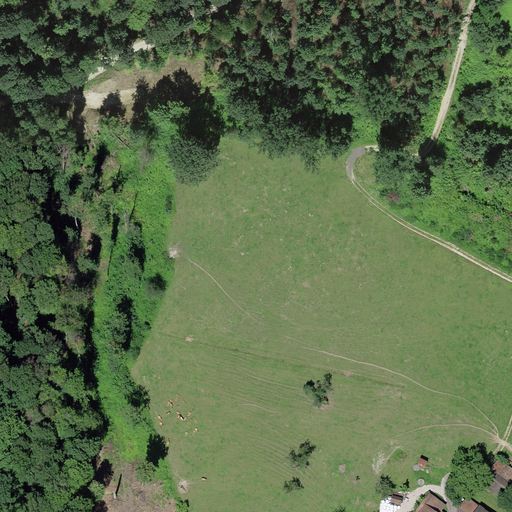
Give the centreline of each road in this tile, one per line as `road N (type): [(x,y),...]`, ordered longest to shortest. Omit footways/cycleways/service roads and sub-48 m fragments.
road 1 (track): [(511,280),(373,204),(348,173),(351,155),(364,149),(408,157),(421,146),(444,102),(474,0)]
road 2 (track): [(228,0),(0,111)]
road 3 (track): [(448,511),(442,481),(501,445),(511,417)]
